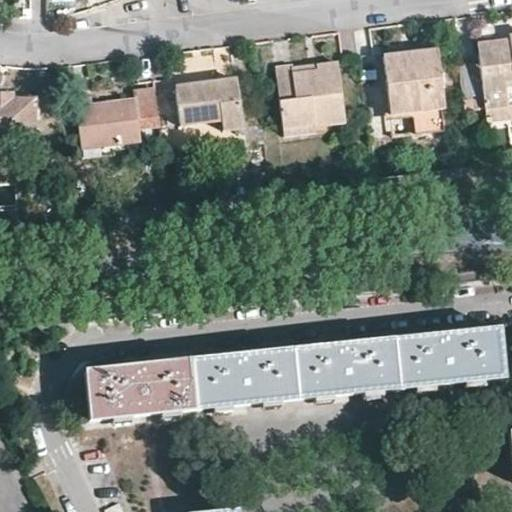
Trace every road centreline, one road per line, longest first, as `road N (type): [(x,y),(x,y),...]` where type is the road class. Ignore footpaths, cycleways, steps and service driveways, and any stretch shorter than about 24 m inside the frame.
road 1 (residential): [(511,301),(70,352),(54,367),(47,420),(86,511)]
road 2 (tertiary): [(511,247),(0,289)]
road 3 (residential): [(0,45),(20,51),(423,0)]
